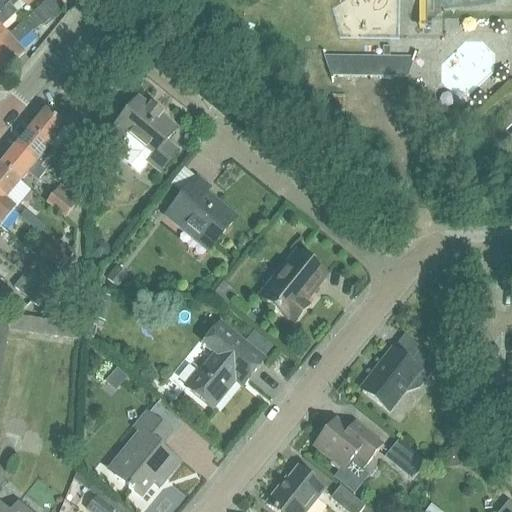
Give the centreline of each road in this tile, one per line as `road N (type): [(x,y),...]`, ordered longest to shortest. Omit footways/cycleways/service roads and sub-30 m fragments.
road 1 (residential): [(0,128),(78,31),(407,283)]
road 2 (residential): [(216,511),(407,283)]
